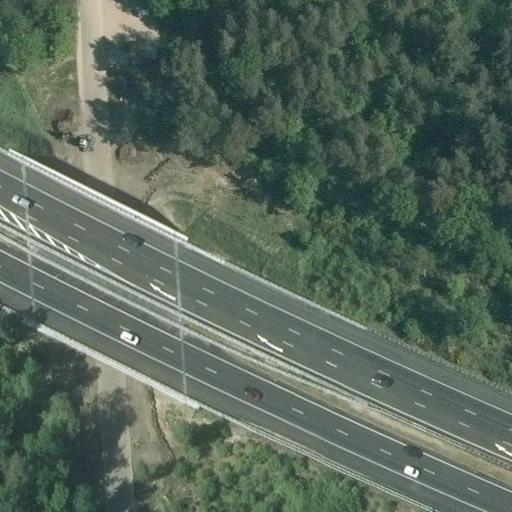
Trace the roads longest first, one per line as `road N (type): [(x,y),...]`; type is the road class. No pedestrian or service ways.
road 1 (motorway): [(511,437),(178,285),(0,187)]
road 2 (motorway): [(0,265),(511,506)]
road 3 (unclassified): [(120,511),(87,0)]
